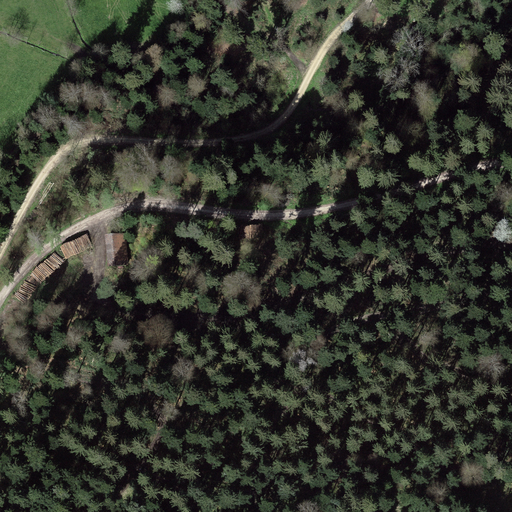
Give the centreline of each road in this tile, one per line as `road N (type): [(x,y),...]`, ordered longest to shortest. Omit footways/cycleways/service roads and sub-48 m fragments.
road 1 (track): [(0,301),(47,249),(121,210),(303,214),(511,155)]
road 2 (track): [(368,0),(336,30),(273,127),(207,142),(75,144),(57,157),(0,252)]
